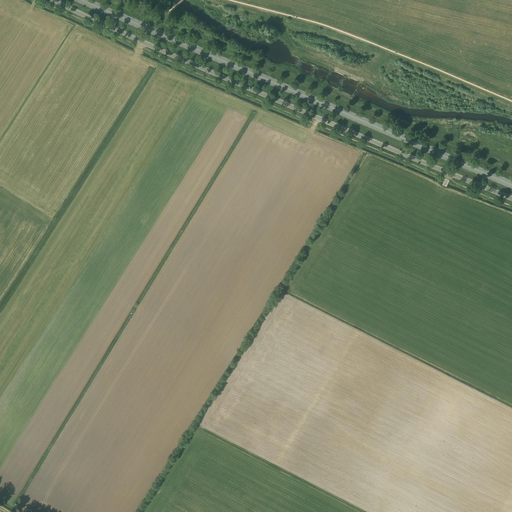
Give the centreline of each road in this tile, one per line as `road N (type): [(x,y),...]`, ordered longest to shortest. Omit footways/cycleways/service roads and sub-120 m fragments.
road 1 (unclassified): [(511,199),(50,0)]
road 2 (primary): [(511,185),(80,0)]
